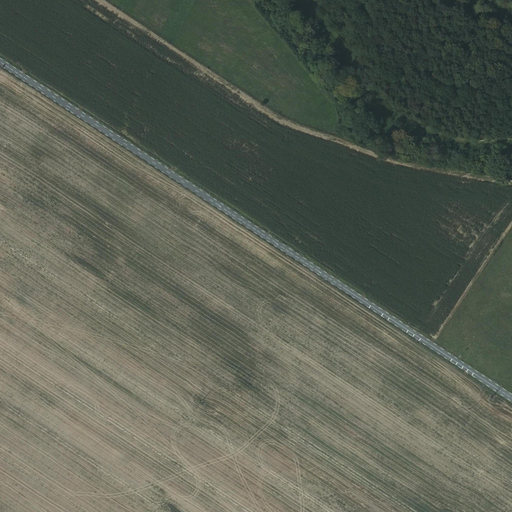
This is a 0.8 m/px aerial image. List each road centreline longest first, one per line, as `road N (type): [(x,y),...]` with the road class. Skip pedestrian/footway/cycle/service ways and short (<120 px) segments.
road 1 (secondary): [(0,61),(511,397)]
road 2 (track): [(511,147),(394,106),(293,0)]
